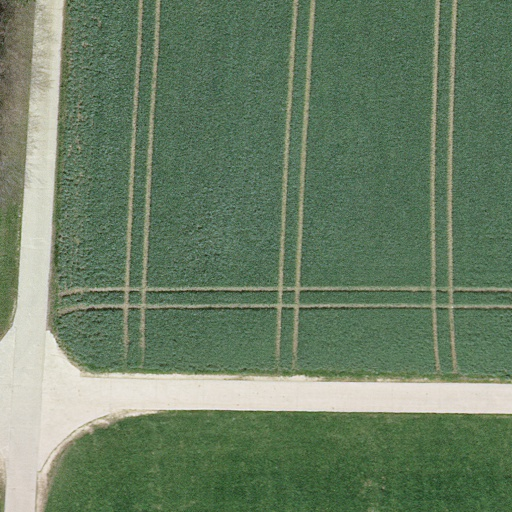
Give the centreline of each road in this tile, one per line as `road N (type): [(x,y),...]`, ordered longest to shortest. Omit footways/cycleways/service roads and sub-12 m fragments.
road 1 (track): [(16,511),(47,0)]
road 2 (track): [(511,407),(0,409)]
